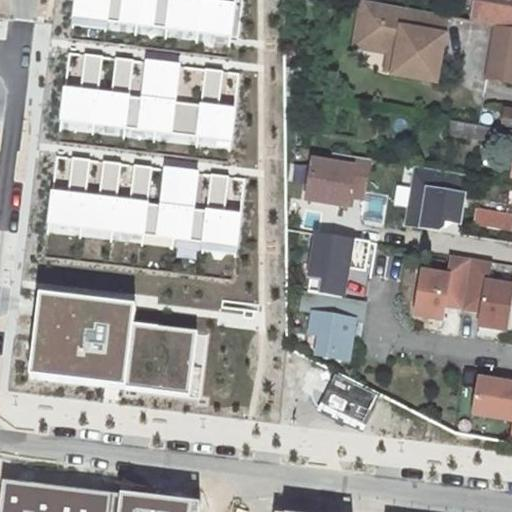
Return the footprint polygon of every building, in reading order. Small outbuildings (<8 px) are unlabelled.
[(243,0),(76,0),(74,28),(238,47),(243,0)] [(435,78),(447,11),(417,6),(380,0),(360,0),(358,16),(368,18),(365,34),(390,38),(389,47),(397,49),(393,70),(435,78)] [(496,20),(511,22),(511,0),(473,0),(472,16),(496,20)] [(354,41),(389,47),(390,38),(365,34),(368,18),(358,16),(354,41)] [(511,22),(496,20),(487,71),(511,75),(511,22)] [(389,47),(385,68),(393,70),(397,49),(389,47)] [(242,74),(70,54),(61,132),(233,151),(242,74)] [(511,108),(505,107),(502,123),(511,124),(511,108)] [(478,119),(479,110),(461,108),(460,116),(478,119)] [(447,128),(485,135),(488,121),(478,119),(460,116),(450,114),(447,128)] [(371,160),(342,155),(340,165),(312,160),(306,200),(346,206),(348,196),(365,199),(371,160)] [(245,179),(56,157),(47,236),(236,257),(245,179)] [(470,177),(416,168),(406,226),(439,232),(444,229),(445,223),(461,226),(470,177)] [(474,223),(511,231),(511,213),(478,206),(474,223)] [(371,244),(319,235),(310,293),(338,299),(343,299),(348,270),(367,273),(371,244)] [(472,260),(451,257),(448,277),(422,273),(415,314),(418,317),(444,322),(446,308),(463,311),(472,260)] [(493,264),(472,260),(463,311),(481,314),(479,328),(505,332),(509,329),(511,310),(511,287),(490,284),(493,264)] [(132,302),(38,292),(35,315),(32,350),(29,378),(200,396),(207,331),(129,323),(132,302)] [(310,293),(303,292),(299,311),(317,314),(313,334),(323,336),(320,355),(350,360),(356,321),(335,317),(338,299),(310,293)] [(343,299),(338,299),(335,317),(356,321),(365,322),(368,303),(343,299)] [(511,379),(481,374),(474,411),(511,417),(511,439),(511,440),(511,439),(511,379)] [(378,396),(336,376),(321,407),(363,427),(378,396)] [(0,511),(117,511),(119,495),(2,482),(0,496),(0,511)] [(151,499),(119,495),(117,511),(197,511),(198,504),(151,499)]
